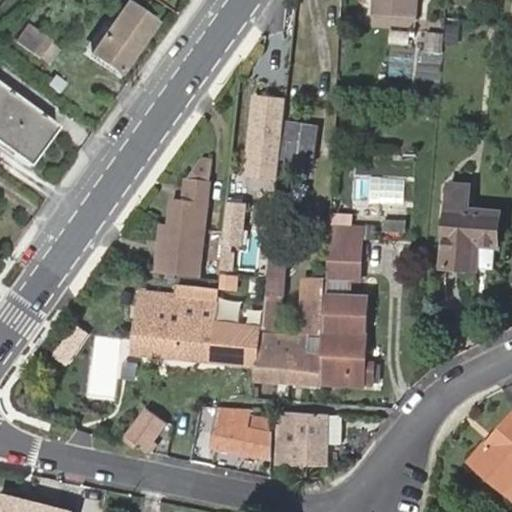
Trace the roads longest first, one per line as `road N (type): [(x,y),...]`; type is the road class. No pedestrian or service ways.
road 1 (secondary): [(0,341),(242,0)]
road 2 (residential): [(332,511),(0,439)]
road 3 (residential): [(511,358),(467,380),(422,419),(354,511)]
